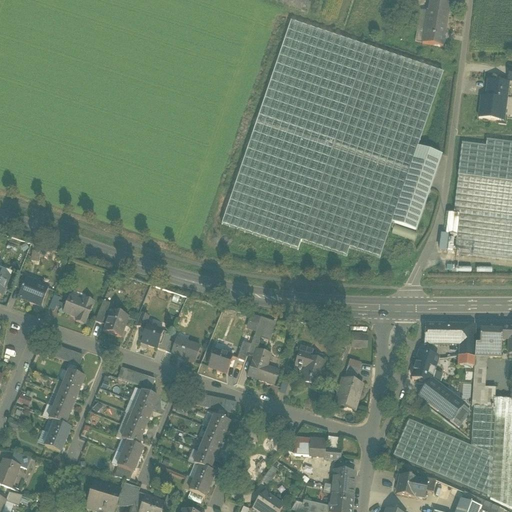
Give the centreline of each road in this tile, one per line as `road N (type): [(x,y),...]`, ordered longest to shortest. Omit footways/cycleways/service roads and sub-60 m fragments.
road 1 (secondary): [(395,307),(296,302),(186,281),(0,216)]
road 2 (unclassified): [(470,0),(444,198),(395,307)]
road 3 (residential): [(395,307),(368,439)]
road 4 (residential): [(368,439),(254,401)]
